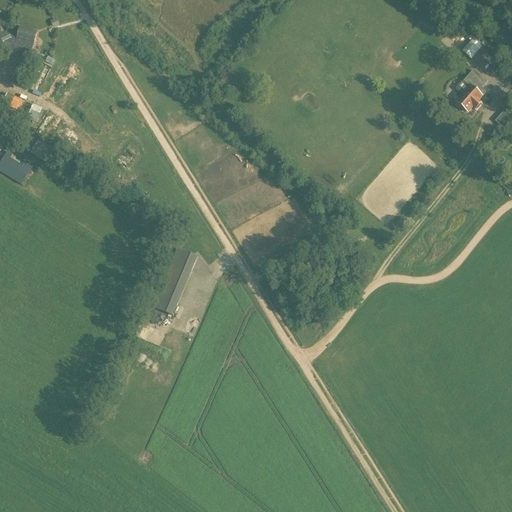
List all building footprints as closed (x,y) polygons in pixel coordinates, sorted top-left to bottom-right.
[(12,37),(7,53),(28,59),(36,33),(20,28),(16,42),(11,40),(12,37)] [(0,51),(7,53),(12,37),(0,33),(0,51)] [(475,39),(474,41),(472,40),(462,52),(471,60),(482,48),(481,47),(482,45),(475,39)] [(60,103),(83,70),(73,62),(49,96),(60,103)] [(465,83),(469,87),(456,102),(468,113),(472,108),(474,110),(480,103),(479,101),(486,93),(480,88),(484,84),(473,74),(465,83)] [(29,115),(38,119),(42,109),(7,94),(3,105),(29,116),(29,115)] [(30,154),(51,167),(59,155),(38,142),(30,154)] [(117,164),(129,171),(140,150),(128,144),(117,164)] [(7,152),(0,163),(0,172),(22,186),(33,168),(24,162),(22,166),(10,159),(12,155),(7,152)] [(80,152),(75,161),(101,179),(106,171),(95,164),(96,162),(80,152)] [(286,257),(290,265),(322,248),(318,240),(286,257)] [(153,309),(172,316),(196,257),(178,250),(153,309)]
